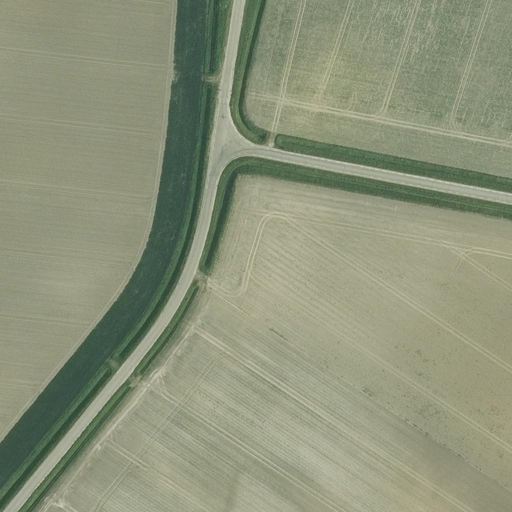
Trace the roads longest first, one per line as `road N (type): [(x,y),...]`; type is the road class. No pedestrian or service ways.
road 1 (unclassified): [(10,511),(174,312),(199,253),(220,143)]
road 2 (unclassified): [(511,199),(220,143)]
road 3 (unclassified): [(220,143),(241,0)]
